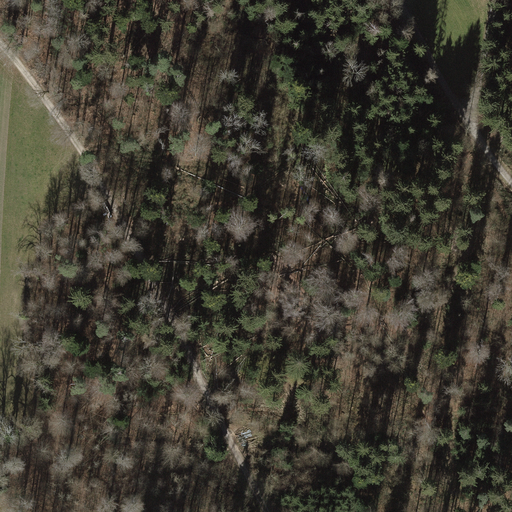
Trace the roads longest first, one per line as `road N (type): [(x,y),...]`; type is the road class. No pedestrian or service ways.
road 1 (track): [(268,511),(130,218),(0,34)]
road 2 (track): [(396,0),(511,185)]
